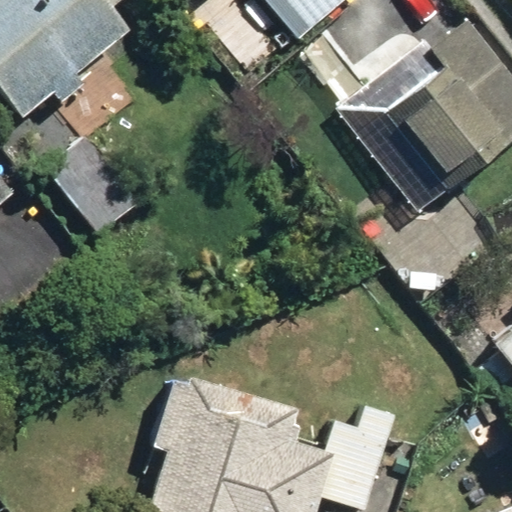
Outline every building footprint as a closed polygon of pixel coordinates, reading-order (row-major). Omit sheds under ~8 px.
[(0,0),(0,94),(17,116),(47,91),(55,100),(78,81),(70,72),(123,29),(103,6),(110,0),(0,0)] [(261,0),(293,38),(337,0),(261,0)] [(411,82),(380,112),(437,187),(511,130),(511,83),(478,38),(463,17),(422,45),(437,66),(411,82)] [(133,201),(81,138),(39,173),(91,236),(133,201)] [(511,312),(482,336),(511,372),(511,312)] [(290,406),(180,373),(178,379),(165,375),(144,444),(157,448),(137,511),(307,511),(326,450),(288,439),(292,424),(286,422),(290,406)] [(511,511),(511,499),(480,511),(511,511)]
